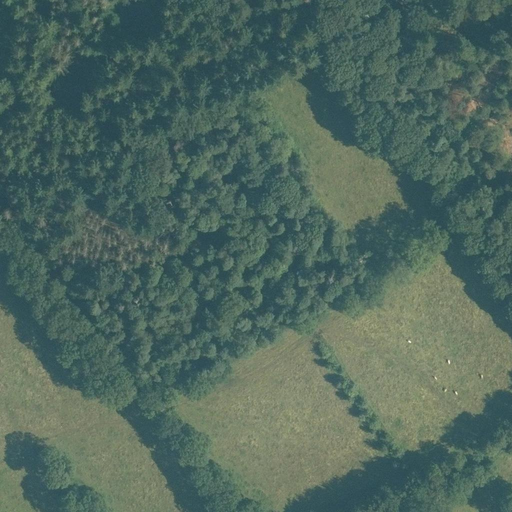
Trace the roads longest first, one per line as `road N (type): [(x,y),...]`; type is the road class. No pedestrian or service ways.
road 1 (track): [(511,232),(346,0)]
road 2 (track): [(363,511),(511,432)]
